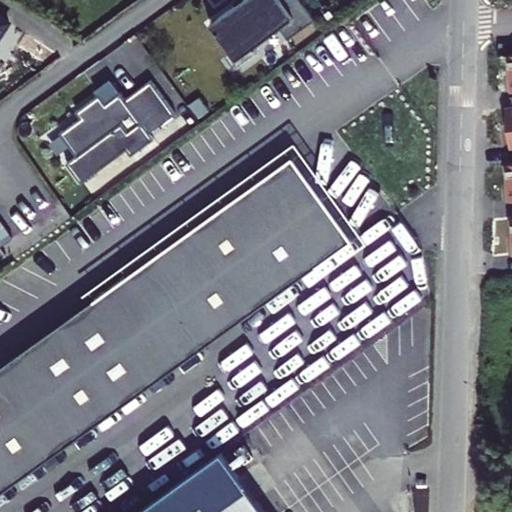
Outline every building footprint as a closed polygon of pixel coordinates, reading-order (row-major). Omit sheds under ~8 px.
[(270,10),(262,0),(242,0),(211,23),(232,51),(235,55),(251,43),(254,47),(282,27),(290,39),(318,18),(303,0),(283,0),(270,10)] [(283,0),(282,0),(262,0),(270,10),(283,0)] [(0,35),(9,23),(0,16),(0,35)] [(254,47),(251,43),(235,55),(232,51),(227,55),(237,68),(258,52),(254,47)] [(179,112),(154,78),(128,97),(123,90),(109,101),(102,92),(79,109),(83,116),(62,131),(79,154),(69,161),(84,181),(129,148),(134,154),(157,137),(153,131),(179,112)] [(293,146),(0,364),(0,493),(355,228),(293,146)] [(0,239),(3,244),(15,235),(0,214),(0,239)] [(275,511),(226,445),(135,511),(275,511)]
